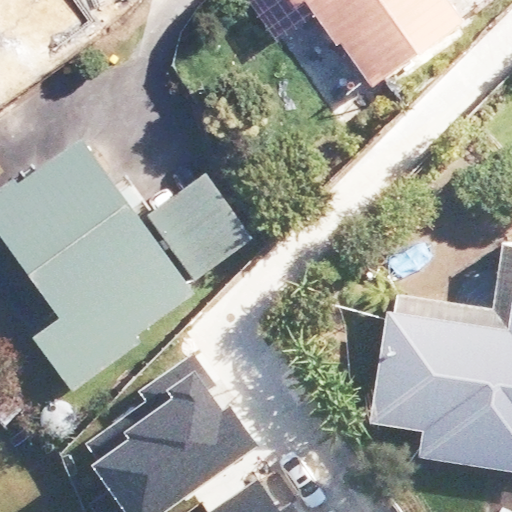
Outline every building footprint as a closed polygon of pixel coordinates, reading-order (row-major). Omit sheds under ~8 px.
[(57,0),(84,37),(137,0),(57,0)] [(441,0),(280,0),(291,14),(306,3),(366,87),(457,22),(441,0)] [(15,179),(0,189),(0,246),(53,320),(25,340),(65,394),(134,344),(129,338),(188,295),(182,287),(248,240),(200,175),(135,222),(76,141),(17,183),(15,179)] [(386,313),(379,312),(362,424),(416,432),(412,459),(511,474),(511,241),(511,245),(496,242),(486,311),(389,296),(386,313)] [(149,401),(86,446),(99,464),(94,468),(125,511),(158,511),(254,444),(192,357),(142,392),(149,401)] [(282,511),(260,480),(214,511),(301,511),(297,506),(288,511),(282,511)]
